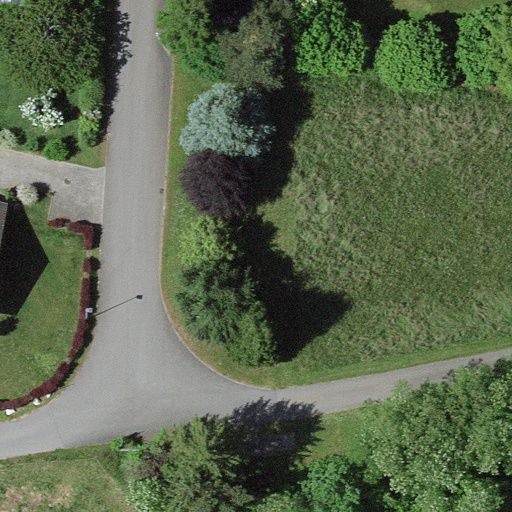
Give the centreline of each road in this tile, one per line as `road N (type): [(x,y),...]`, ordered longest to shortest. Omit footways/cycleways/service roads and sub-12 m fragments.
road 1 (residential): [(137,0),(102,420)]
road 2 (residential): [(102,420),(268,406),(511,360)]
